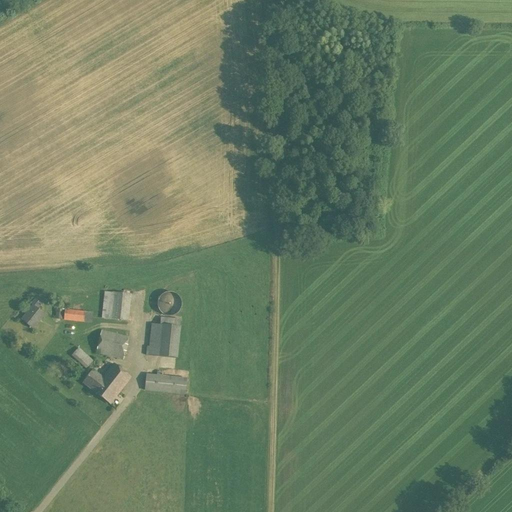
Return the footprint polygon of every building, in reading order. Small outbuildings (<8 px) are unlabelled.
[(128,321),(131,294),(104,292),(102,318),(128,321)] [(170,316),(172,316),(174,316),(176,315),(178,313),(179,312),(180,310),(181,308),(182,306),(182,303),(181,301),(180,299),(179,297),(178,296),(176,294),(174,293),(172,292),(170,292),(168,292),(166,293),(164,294),(162,295),(160,296),(159,298),(158,300),(157,302),(157,304),(157,306),(158,309),(159,311),(160,312),(162,314),(164,315),(166,316),(168,316),(170,316)] [(33,330),(45,314),(38,308),(41,304),(35,299),(30,304),(32,305),(21,320),(33,330)] [(56,305),(55,319),(63,319),(63,320),(92,323),(93,312),(68,310),(68,306),(56,305)] [(179,327),(180,320),(161,317),(160,325),(151,324),(149,347),(147,347),(146,355),(177,359),(181,327),(179,327)] [(123,360),(129,337),(102,330),(96,353),(123,360)] [(86,369),(93,361),(79,348),(71,356),(86,369)] [(111,404),(131,378),(114,365),(104,378),(94,370),(84,384),(111,404)] [(157,372),(156,375),(145,374),(143,391),(184,395),(186,378),(161,376),(161,372),(157,372)]
